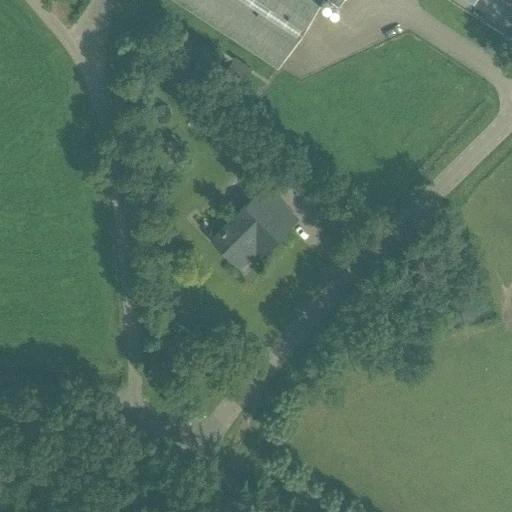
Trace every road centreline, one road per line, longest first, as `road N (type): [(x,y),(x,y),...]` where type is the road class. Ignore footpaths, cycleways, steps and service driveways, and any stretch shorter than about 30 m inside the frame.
road 1 (tertiary): [(176,463),(511,118)]
road 2 (unclassified): [(134,419),(123,239),(97,87),(30,0)]
road 3 (tertiary): [(0,407),(111,410),(134,419)]
